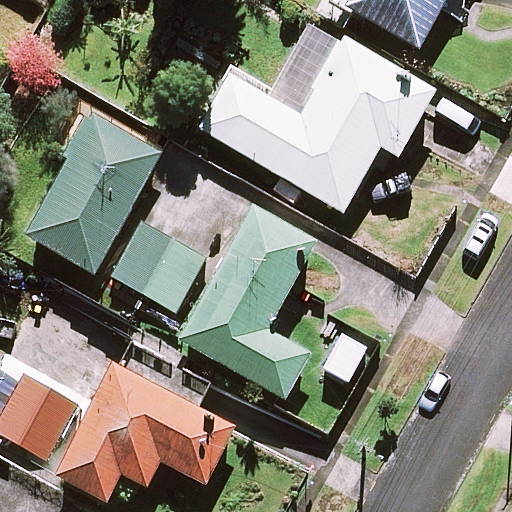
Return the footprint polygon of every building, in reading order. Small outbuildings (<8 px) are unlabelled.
[(443,0),(340,0),(335,9),(412,53),(443,0)] [(297,118),(228,78),(196,133),(339,215),(377,150),(392,159),(427,97),(339,47),(297,118)] [(163,157),(91,115),(20,236),(93,278),(163,157)] [(316,250),(248,211),(172,342),(278,403),(305,357),(267,335),(316,250)] [(205,266),(138,228),(108,279),(175,318),(205,266)] [(228,435),(111,367),(48,475),(103,507),(120,478),(145,492),(158,468),(196,490),(228,435)]
